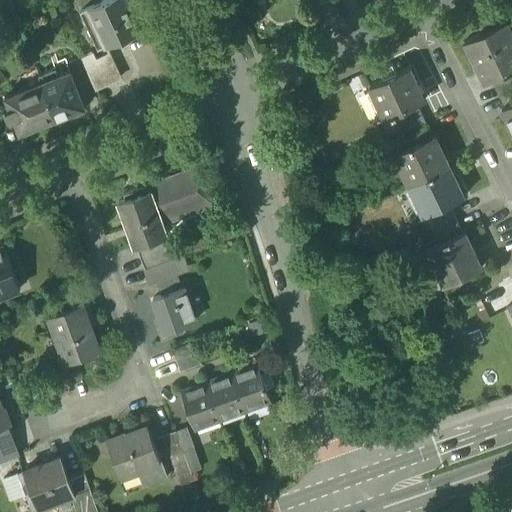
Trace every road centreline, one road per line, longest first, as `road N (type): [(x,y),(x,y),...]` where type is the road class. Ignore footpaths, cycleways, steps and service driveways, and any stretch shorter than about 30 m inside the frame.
road 1 (residential): [(227,107),(283,264),(325,451),(361,497)]
road 2 (residential): [(0,195),(227,107)]
road 3 (residential): [(227,107),(422,14)]
road 4 (residential): [(422,14),(511,185)]
road 5 (primary): [(511,430),(436,456),(361,497)]
road 6 (primary): [(361,497),(434,496),(511,469)]
